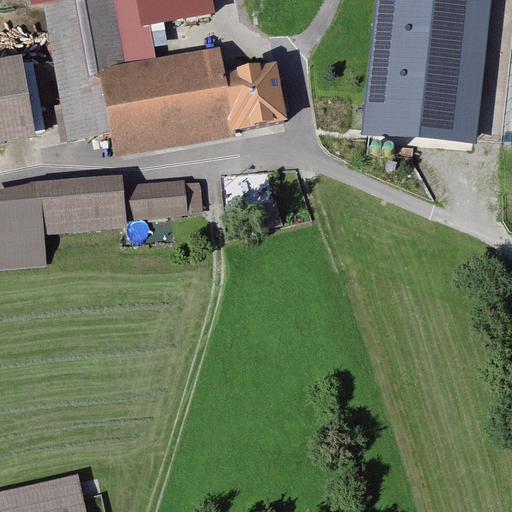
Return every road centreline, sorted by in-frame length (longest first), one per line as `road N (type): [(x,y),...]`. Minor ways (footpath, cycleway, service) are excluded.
road 1 (unclassified): [(0,182),(76,167),(303,157),(511,245)]
road 2 (track): [(419,511),(401,433),(303,157)]
road 3 (track): [(151,511),(219,274),(212,162)]
road 4 (track): [(226,0),(235,49),(272,55),(291,74),(303,157)]
